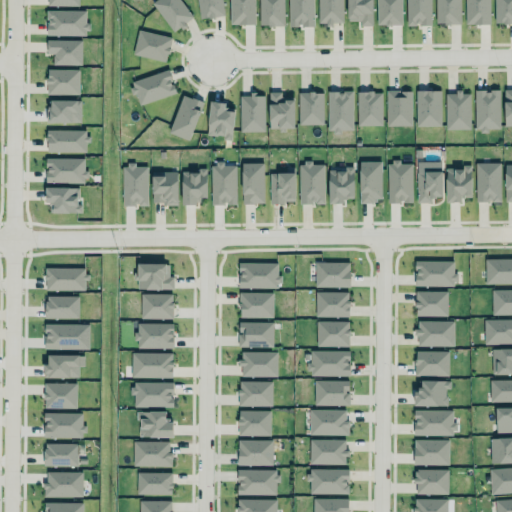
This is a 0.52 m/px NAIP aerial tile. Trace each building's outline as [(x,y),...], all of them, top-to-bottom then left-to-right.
[(178,0),(152,0),(151,1),(172,30),(191,16),(178,0)] [(195,0),(198,18),(220,14),(218,0),(195,0)] [(253,0),(228,0),(229,24),(254,24),(253,0)] [(258,0),(258,25),(283,25),(283,0),(258,0)] [(287,0),(288,26),(314,26),(313,0),(287,0)] [(325,21),(316,21),(316,0),(340,0),(340,21),(330,22),(330,24),(325,24),(325,21)] [(345,0),(372,0),(373,11),(369,11),(370,25),(358,25),(357,20),(345,20),(345,0)] [(402,24),(401,0),(375,0),(376,25),(402,24)] [(405,0),(406,25),(431,25),(430,0),(405,0)] [(433,0),(457,0),(457,22),(443,23),(443,21),(433,21),(433,0)] [(464,0),(464,24),(489,23),(489,0),(464,0)] [(511,0),(493,0),(494,24),(511,23),(511,0)] [(46,35),(87,35),(87,10),(46,10),(46,35)] [(132,54),(166,61),(172,37),(138,29),(132,54)] [(81,65),(81,40),(46,39),(46,54),(53,54),(52,64),(81,65)] [(79,93),(79,68),(46,69),(47,94),(79,93)] [(130,81),(166,69),(174,92),(138,104),(135,94),(131,95),(129,88),(132,86),(130,81)] [(511,88),(501,88),(502,125),(511,125),(511,88)] [(413,89),(414,125),(439,124),(439,120),(440,119),(440,89),(413,89)] [(472,89),(473,127),(499,126),(498,89),(472,89)] [(296,92),(296,125),(321,124),(320,92),(313,92),(313,90),(307,90),(307,92),(296,92)] [(352,90),(326,91),(327,131),(353,131),(352,90)] [(354,90),(372,90),(372,92),(380,92),(381,125),(354,125),(354,90)] [(411,125),(411,90),(386,90),(386,125),(411,125)] [(180,91),(202,99),(186,140),(165,132),(180,91)] [(293,99),(281,99),(281,91),(268,92),(269,128),(294,127),(293,99)] [(444,92),(445,129),(470,128),(469,91),(444,92)] [(264,131),(264,94),(239,93),(239,131),(264,131)] [(80,99),(47,100),(47,122),(81,122),(80,99)] [(208,99),(225,100),(224,105),(233,106),(230,136),(205,134),(208,99)] [(45,129),(45,150),(81,151),(82,130),(45,129)] [(43,157),(81,157),(81,170),(84,171),(84,176),(81,176),(81,182),(43,182),(43,157)] [(208,165),(207,203),(220,204),(220,200),(226,200),(226,203),(233,203),(234,164),(222,164),(223,159),(213,159),(213,165),(208,165)] [(297,163),(301,163),(301,159),(309,159),(309,163),(322,163),(323,202),(298,202),(297,163)] [(357,159),(357,203),(373,203),(380,195),(380,159),(357,159)] [(412,202),(411,161),(387,161),(387,202),(412,202)] [(441,161),(416,161),(417,202),(431,202),(431,196),(442,196),(441,161)] [(475,161),(475,199),(500,199),(500,161),(475,161)] [(263,162),(241,163),(242,203),(264,203),(263,162)] [(147,205),(147,165),(122,164),(122,205),(147,205)] [(461,201),(461,197),(471,197),(470,166),(445,166),(445,202),(461,201)] [(179,172),(179,203),(195,203),(195,200),(198,200),(198,196),(203,196),(203,201),(207,201),(207,172),(204,173),(204,167),(196,167),(196,170),(180,170),(179,172)] [(353,167),(327,167),(328,203),(343,202),(343,198),(353,198),(353,167)] [(150,173),(151,202),(161,202),(161,204),(174,205),(175,200),(176,170),(161,171),(161,174),(150,173)] [(269,172),(269,202),(295,202),(294,172),(269,172)] [(49,212),(80,212),(81,187),(45,186),(44,202),(49,202),(49,212)] [(511,258),(483,258),(483,282),(511,282),(511,258)] [(455,285),(454,260),(414,260),(414,286),(455,285)] [(135,262),(167,262),(167,275),(172,276),(172,288),(135,288),(135,279),(133,279),(133,272),(135,272),(135,262)] [(278,262),(238,262),(238,287),(278,287),(278,262)] [(313,262),(313,286),(348,286),(348,271),(345,271),(346,262),(313,262)] [(43,267),(83,267),(83,275),(85,275),(85,279),(83,279),(83,289),(44,289),(43,267)] [(511,288),(489,288),(489,314),(511,314),(511,288)] [(446,315),(447,291),(414,290),(414,315),(446,315)] [(273,292),(239,291),(239,317),(272,317),(273,292)] [(315,316),(349,316),(349,291),(315,291),(315,316)] [(172,318),(173,293),(140,293),(140,318),(172,318)] [(79,296),(45,295),(44,317),(78,318),(79,296)] [(511,317),(483,317),(484,342),(511,342),(511,317)] [(415,319),(415,325),(418,328),(412,328),(412,334),(416,334),(416,344),(450,345),(450,319),(415,319)] [(316,345),(349,346),(349,321),(316,320),(316,345)] [(238,346),(272,346),(273,322),(238,321),(238,346)] [(89,324),(44,323),(44,348),(88,348),(89,324)] [(136,323),(171,323),(171,348),(135,347),(135,340),(132,340),(132,331),(136,331),(136,323)] [(491,373),(511,373),(511,347),(491,347),(491,373)] [(349,375),(349,350),(309,349),(308,375),(349,375)] [(448,351),(414,350),(414,375),(448,375),(448,351)] [(127,352),(169,351),(169,360),(171,360),(172,366),(169,366),(170,377),(128,378),(127,352)] [(276,351),(239,351),(240,376),(277,376),(276,351)] [(78,377),(78,365),(84,365),(84,354),(48,354),(47,363),(44,363),(43,376),(78,377)] [(313,404),(348,405),(349,379),(313,379),(313,404)] [(447,405),(447,380),(415,379),(415,405),(447,405)] [(511,379),(487,380),(488,400),(511,399),(511,379)] [(272,381),(238,380),(238,405),(271,405),(272,381)] [(132,386),(132,381),(171,381),(171,392),(168,392),(168,397),(173,397),(173,404),(132,404),(132,393),(128,393),(128,386),(132,386)] [(76,408),(76,382),(44,382),(44,407),(76,408)] [(495,432),(511,431),(511,406),(495,407),(495,432)] [(307,434),(307,408),(343,407),(343,420),(346,420),(346,434),(307,434)] [(411,409),(450,408),(450,422),(453,422),(454,429),(450,429),(450,434),(411,435),(411,421),(414,421),(414,419),(411,419),(411,409)] [(138,419),(133,419),(133,411),(147,411),(150,409),(164,409),(164,416),(171,416),(171,435),(136,435),(136,424),(138,424),(138,419)] [(238,410),(267,410),(267,433),(236,433),(236,431),(235,430),(235,418),(238,418),(238,410)] [(83,437),(83,412),(43,412),(43,437),(83,437)] [(489,436),(490,461),(511,460),(511,434),(497,435),(497,436),(489,436)] [(235,439),(235,464),(270,464),(270,439),(235,439)] [(307,439),(307,462),(342,462),(342,455),(346,455),(346,450),(341,450),(343,447),(343,439),(307,439)] [(448,464),(448,439),(413,439),(413,464),(448,464)] [(170,465),(170,440),(132,441),(132,466),(170,465)] [(43,465),(77,466),(78,443),(43,442),(43,465)] [(511,492),(511,466),(489,467),(490,493),(511,492)] [(348,469),(308,468),(307,493),(348,493),(348,469)] [(447,468),(414,469),(414,494),(448,493),(447,468)] [(277,469),(237,469),(236,494),(277,494),(277,469)] [(82,496),(82,471),(44,471),(44,496),(82,496)] [(134,471),(169,472),(169,496),(141,495),(141,492),(135,492),(134,471)] [(491,511),(491,498),(511,496),(511,511),(491,511)] [(310,511),(310,497),(345,498),(345,511),(310,511)] [(236,511),(236,499),(273,498),(273,511),(236,511)] [(413,511),(446,511),(447,498),(414,498),(413,511)] [(170,511),(171,500),(139,499),(138,511),(170,511)] [(82,511),(82,501),(42,501),(42,511),(82,511)]
